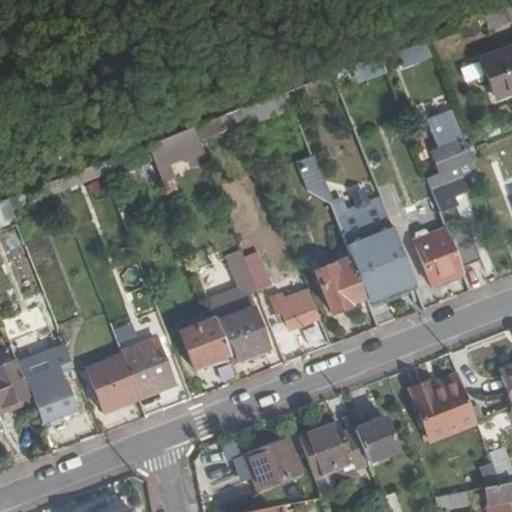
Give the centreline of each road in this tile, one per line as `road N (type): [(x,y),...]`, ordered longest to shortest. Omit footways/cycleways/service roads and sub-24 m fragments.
road 1 (residential): [(511,302),(161,438)]
road 2 (residential): [(161,438),(0,502)]
